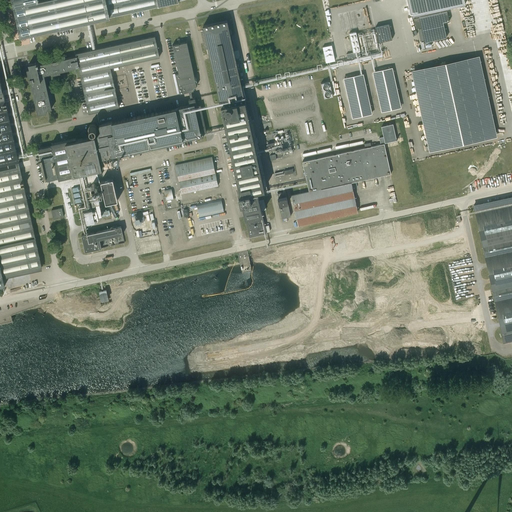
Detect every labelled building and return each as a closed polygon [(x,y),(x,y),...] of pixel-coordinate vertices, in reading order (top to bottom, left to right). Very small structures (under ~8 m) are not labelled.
[(12,0),(21,36),(45,31),(75,25),(158,6),(158,7),(178,2),(177,0),(12,0)] [(407,0),(411,16),(465,4),(463,0),(407,0)] [(449,21),(447,11),(413,19),(416,29),(421,28),(424,42),(446,37),(443,23),(449,21)] [(266,232),(270,231),(269,225),(264,226),(262,214),(261,210),(266,209),(264,199),(259,200),(257,191),(264,189),(245,101),(244,97),(237,65),(227,20),(203,26),(220,103),(221,106),(240,194),(239,194),(241,203),(242,203),(249,236),(266,232)] [(389,24),(375,27),(379,42),(392,39),(389,24)] [(360,50),(356,31),(349,33),(353,51),(360,50)] [(109,109),(109,112),(119,109),(119,107),(110,67),(159,57),(155,36),(76,54),(76,56),(79,67),(89,113),(109,109)] [(187,42),(172,45),(178,73),(175,74),(180,93),(189,91),(190,98),(193,98),(191,91),(194,90),(193,89),(195,89),(194,88),(196,87),(195,86),(197,86),(194,74),(187,42)] [(331,45),(322,47),(326,62),(335,60),(331,45)] [(53,73),(53,75),(60,73),(60,71),(79,67),(76,56),(38,65),(38,63),(36,63),(36,62),(29,64),(30,69),(27,70),(29,78),(30,78),(30,80),(35,101),(38,114),(46,112),(46,110),(51,109),(44,75),(53,73)] [(477,60),(413,74),(431,152),(494,138),(477,60)] [(400,108),(391,68),(373,71),(382,112),(400,108)] [(371,114),(362,74),(344,78),(353,118),(371,114)] [(322,98),(336,95),(333,80),(319,83),(322,98)] [(112,121),(113,129),(118,150),(119,154),(146,147),(182,139),(196,136),(197,137),(203,136),(203,133),(206,132),(200,105),(199,102),(196,103),(195,97),(193,98),(190,98),(188,99),(189,105),(175,108),(112,122),(112,121)] [(5,100),(0,101),(0,286),(5,286),(3,276),(41,267),(42,267),(6,107),(7,107),(7,106),(6,106),(6,104),(6,103),(5,103),(5,100)] [(52,146),(39,149),(41,158),(42,160),(40,160),(44,178),(45,178),(46,180),(59,177),(59,179),(72,176),(84,173),(83,172),(102,168),(100,158),(119,154),(118,150),(113,129),(112,121),(99,124),(100,127),(97,127),(97,126),(96,126),(96,125),(95,125),(95,124),(94,124),(93,124),(92,124),(91,124),(91,125),(90,125),(89,126),(89,127),(88,128),(88,129),(89,130),(89,131),(90,131),(90,132),(91,132),(91,133),(92,133),(93,133),(94,133),(94,135),(76,139),(76,138),(64,141),(51,144),(52,146)] [(393,124),(390,124),(381,126),(385,143),(397,140),(397,139),(396,139),(393,124)] [(273,153),(290,149),(288,140),(283,141),(283,138),(276,139),(276,141),(266,143),(268,150),(272,149),(273,153)] [(390,174),(384,144),(302,162),(309,191),(351,182),(390,174)] [(175,165),(181,193),(218,185),(212,157),(175,165)] [(351,182),(309,191),(291,195),(298,225),(358,212),(351,182)] [(171,189),(165,190),(166,200),(173,199),(171,189)] [(279,198),(278,198),(279,205),(282,218),(291,216),(288,203),(286,196),(286,193),(278,194),(279,198)] [(511,196),(473,205),(497,313),(503,341),(511,339),(511,196)] [(224,212),(221,199),(197,205),(199,218),(224,212)] [(51,210),(53,219),(64,217),(62,208),(51,210)] [(107,210),(107,209),(105,210),(105,211),(84,216),(85,220),(106,215),(106,216),(108,215),(108,214),(110,214),(109,210),(107,210)] [(121,226),(109,229),(81,235),(85,252),(101,249),(100,242),(111,240),(123,237),(121,226)]
